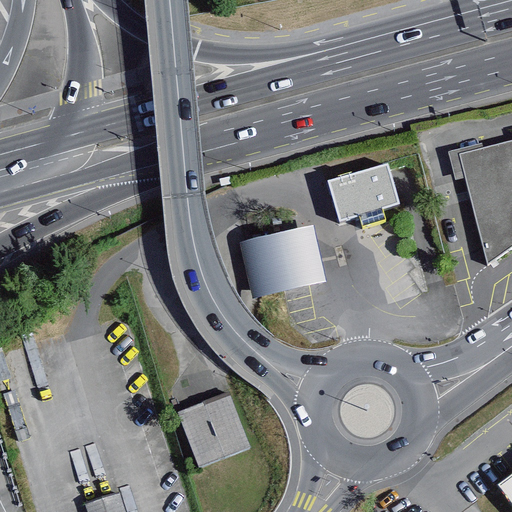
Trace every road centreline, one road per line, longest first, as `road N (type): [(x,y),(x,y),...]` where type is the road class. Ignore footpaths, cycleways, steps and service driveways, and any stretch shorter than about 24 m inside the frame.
road 1 (unclassified): [(314,389),(244,348),(219,316),(204,277),(191,223),(171,0)]
road 2 (secondary): [(205,143),(511,68)]
road 3 (secondary): [(325,66),(73,140)]
road 4 (motorway): [(325,66),(204,51),(134,24),(106,0)]
road 5 (motorway): [(0,245),(205,143)]
road 6 (secondary): [(511,15),(325,66)]
road 7 (secondary): [(52,177),(205,143)]
road 8 (motorway): [(73,140),(83,59),(73,0)]
road 9 (tertiary): [(423,397),(400,365),(361,355),(326,372),(314,389)]
road 10 (tertiary): [(339,463),(372,470),(402,458),(422,431),(423,397)]
